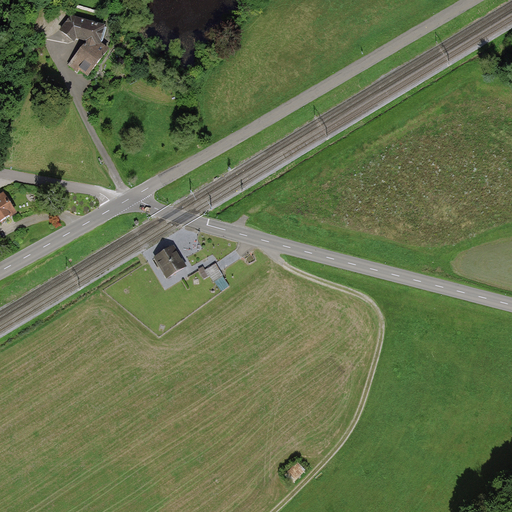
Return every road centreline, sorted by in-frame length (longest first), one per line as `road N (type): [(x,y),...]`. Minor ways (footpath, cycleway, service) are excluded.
road 1 (tertiary): [(511,305),(183,218),(132,197)]
road 2 (tertiary): [(132,197),(473,0)]
road 3 (track): [(274,511),(352,427),(382,324),(367,299),(294,270),(265,241)]
road 4 (tertiary): [(0,271),(132,197)]
road 5 (track): [(114,208),(91,190),(0,173)]
